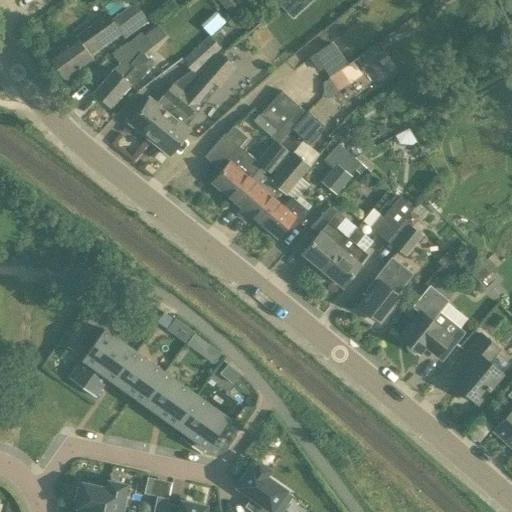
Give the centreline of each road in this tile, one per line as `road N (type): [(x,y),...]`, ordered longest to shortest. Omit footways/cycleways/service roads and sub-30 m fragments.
road 1 (residential): [(511,501),(59,130),(26,97),(0,49)]
road 2 (unclassified): [(357,511),(272,398),(227,350),(147,288),(102,273),(0,270)]
road 3 (residential): [(218,478),(71,447),(36,493)]
